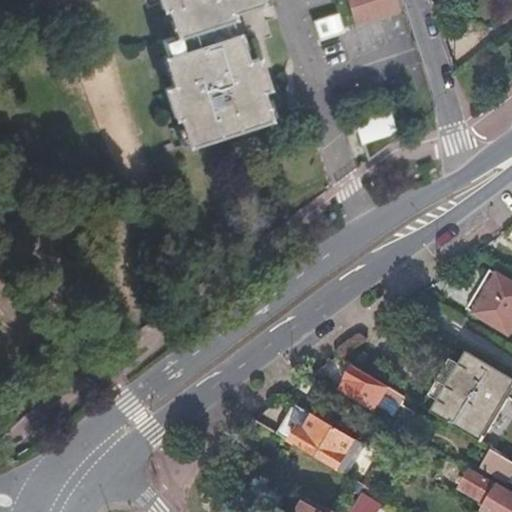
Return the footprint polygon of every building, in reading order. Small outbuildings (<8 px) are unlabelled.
[(240,57),(237,49),(231,29),(224,10),(240,4),(239,0),(159,0),(162,6),(166,4),(170,14),(174,13),(181,32),(175,34),(164,37),(169,51),(174,68),(169,70),(174,83),(166,85),(176,116),(180,115),(182,122),(189,142),(271,116),(262,86),(268,84),(257,52),(240,57)] [(393,0),(346,0),(354,22),(395,7),(393,0)] [(395,7),(354,22),(356,27),(398,14),(395,7)] [(335,12),(317,18),(325,43),(344,36),(335,12)] [(168,15),(175,34),(181,32),(174,13),(170,14),(168,15)] [(231,29),(237,49),(243,47),(236,27),(231,29)] [(511,58),(506,50),(480,68),(492,83),(511,68),(511,58)] [(167,70),(169,70),(174,68),(169,51),(162,53),(167,70)] [(398,100),(382,105),(393,139),(407,128),(398,100)] [(393,139),(382,105),(349,115),(355,117),(362,140),(359,146),(364,144),(368,157),(393,139)] [(189,142),(182,122),(176,123),(183,144),(189,142)] [(170,140),(162,143),(164,151),(172,147),(170,140)] [(511,226),(503,233),(511,238),(511,226)] [(467,308),(476,313),(499,274),(490,269),(467,308)] [(511,281),(499,274),(476,313),(511,334),(511,281)] [(511,376),(465,348),(427,407),(477,437),(511,376)] [(390,385),(355,364),(346,378),(347,379),(342,389),(376,409),(393,420),(407,395),(390,385)] [(315,414),(295,402),(277,432),(292,441),(339,469),(357,439),(315,414)] [(511,475),(511,457),(493,447),(482,466),(508,481),(511,475)] [(459,500),(400,465),(396,472),(400,475),(398,479),(452,511),(459,500)] [(511,511),(511,490),(472,467),(460,486),(487,503),(484,509),(488,511),(511,511)] [(364,494),(353,511),(376,511),(381,504),(364,494)] [(305,502),(299,511),(332,511),(312,500),(309,505),(305,502)]
